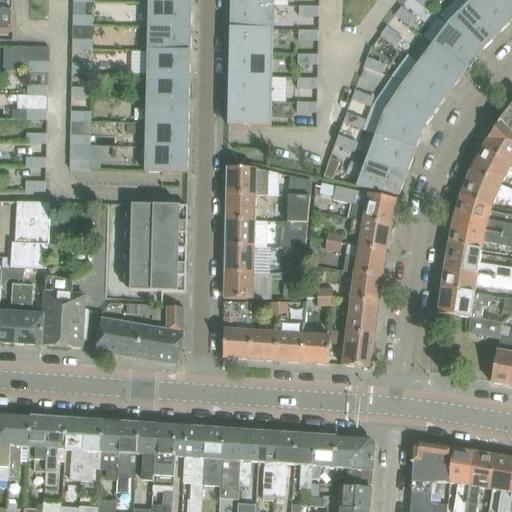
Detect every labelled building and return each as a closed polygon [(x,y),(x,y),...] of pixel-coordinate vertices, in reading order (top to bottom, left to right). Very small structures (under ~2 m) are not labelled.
[(0,0),(0,32),(13,33),(13,13),(14,13),(14,0),(0,0)] [(432,1),(430,0),(414,0),(425,9),(432,1)] [(511,21),(511,12),(499,0),(472,0),(469,3),(499,34),(511,21)] [(511,0),(499,0),(511,12),(511,0)] [(449,23),(482,51),(499,34),(469,3),(449,23)] [(191,29),(192,5),(149,4),(148,28),(191,29)] [(231,6),(230,30),(274,31),(274,7),(231,6)] [(299,17),(318,17),(319,7),(299,7),(299,17)] [(417,20),(402,8),(396,16),(411,28),(417,20)] [(94,14),(74,14),(74,24),(93,24),(94,14)] [(468,70),(482,51),(449,23),(433,45),(468,70)] [(403,39),(387,27),(381,35),(396,47),(403,39)] [(148,52),(191,53),(191,29),(148,28),(148,52)] [(230,30),(230,54),(273,55),(274,31),(230,30)] [(298,41),(318,41),(318,31),(299,31),(298,41)] [(93,41),(74,40),(73,50),(93,51),(93,41)] [(419,64),(453,90),(468,70),(433,45),(419,64)] [(29,60),(29,48),(3,48),(2,60),(29,60)] [(190,77),(191,53),(148,52),(147,76),(190,77)] [(230,54),(229,78),(272,79),(273,55),(230,54)] [(298,65),(317,65),(317,55),(298,55),(298,65)] [(386,66),(368,59),(364,68),(382,75),(386,66)] [(29,62),(28,72),(48,72),(48,62),(29,62)] [(92,65),(73,64),(73,74),(92,75),(92,65)] [(439,109),(453,90),(419,64),(404,83),(439,109)] [(147,76),(147,100),(190,101),(190,77),(147,76)] [(229,78),(229,102),(272,103),(272,79),(229,78)] [(297,89),(317,89),(317,79),(297,79),(297,89)] [(384,113),(424,128),(439,109),(404,83),(384,113)] [(28,86),(28,96),(47,96),(48,86),(28,86)] [(92,89),(73,88),(72,98),(92,99),(92,89)] [(374,98),(356,91),(352,101),(370,107),(374,98)] [(189,125),(190,101),(147,100),(146,124),(189,125)] [(271,127),(272,103),(229,102),(228,126),(271,127)] [(297,113),(316,113),(317,103),(297,103),(297,113)] [(511,105),(501,120),(511,131),(511,105)] [(28,110),(27,120),(47,120),(47,110),(28,110)] [(92,113),(72,112),(72,122),(91,123),(92,113)] [(416,151),(424,128),(384,113),(376,136),(416,151)] [(366,121),(347,114),(344,123),(362,130),(366,121)] [(500,121),(484,147),(511,162),(511,131),(501,120),(500,121)] [(146,124),(145,148),(189,149),(189,125),(146,124)] [(27,144),(46,144),(46,134),(27,134),(27,144)] [(91,137),(72,136),(71,146),(91,147),(91,137)] [(357,143),(339,136),(336,146),(354,153),(357,143)] [(416,151),(376,136),(367,159),(408,174),(416,151)] [(511,162),(484,147),(471,172),(501,186),(511,165),(511,164),(511,162)] [(188,174),(189,149),(145,148),(145,173),(158,173),(188,174)] [(45,168),(46,159),(26,158),(26,168),(45,168)] [(327,168),(324,177),(333,180),(340,162),(331,159),(327,168)] [(399,196),(408,174),(367,159),(357,187),(399,196)] [(90,160),(71,160),(70,170),(90,170),(90,160)] [(256,169),(227,169),(227,195),(265,196),(266,172),(256,169)] [(511,190),(501,186),(471,172),(461,197),(492,208),(496,198),(511,203),(511,190)] [(310,197),(311,182),(294,178),(293,197),(310,197)] [(26,182),(25,192),(45,193),(45,183),(26,182)] [(337,187),(335,196),(350,199),(352,191),(337,187)] [(350,199),(349,203),(352,203),(350,217),(353,218),(353,220),(392,227),(397,201),(352,191),(350,199)] [(265,196),(227,195),(226,221),(255,222),(255,196),(268,197),(268,196),(265,196)] [(310,197),(293,197),(289,197),(288,222),(290,222),(308,223),(310,197)] [(511,224),(487,219),(491,211),(491,210),(492,208),(461,197),(460,199),(453,225),(511,236),(511,224)] [(17,203),(16,223),(49,225),(50,204),(17,203)] [(130,292),(162,293),(185,293),(186,275),(187,233),(188,207),(132,205),(130,292)] [(361,236),(359,247),(387,252),(392,227),(353,220),(351,235),(361,236)] [(255,222),(226,221),(226,249),(254,249),(255,222)] [(287,249),(288,249),(305,249),(306,236),(308,223),(290,222),(287,249)] [(16,223),(15,244),(48,246),(49,225),(16,223)] [(449,245),(481,250),(483,241),(511,247),(511,236),(453,225),(449,245)] [(327,242),(343,244),(344,235),(329,232),(327,242)] [(341,254),(343,244),(327,242),(326,251),(341,254)] [(12,245),(11,270),(22,270),(46,271),(48,246),(15,244),(12,245)] [(344,272),(355,274),(383,278),(387,252),(359,247),(348,245),(344,272)] [(481,251),(481,250),(449,245),(448,248),(445,269),(507,279),(511,280),(511,267),(479,263),(481,255),(481,253),(481,251)] [(254,249),(226,249),(225,275),(254,276),(254,249)] [(302,276),(303,267),(305,249),(288,249),(286,276),(302,276)] [(442,289),(476,295),(477,285),(506,289),(511,289),(511,280),(507,279),(445,269),(442,289)] [(355,274),(351,301),(380,304),(383,278),(355,274)] [(254,276),(225,275),(225,300),(253,301),(254,276)] [(300,284),(284,283),(284,297),(300,297),(300,284)] [(0,343),(18,345),(22,285),(12,285),(11,313),(0,311),(0,343)] [(38,346),(41,347),(43,315),(40,315),(32,314),(34,286),(22,285),(18,345),(38,346)] [(331,298),(334,299),(334,288),(318,289),(319,299),(331,298)] [(441,313),(472,319),(472,317),(483,318),(485,306),(490,307),(490,302),(492,302),(493,298),(476,295),(442,289),(438,313),(441,313)] [(43,315),(41,347),(72,349),(82,349),(83,340),(86,340),(88,327),(89,310),(85,310),(86,296),(44,294),(43,315)] [(331,298),(319,299),(319,307),(334,307),(334,299),(331,298)] [(350,305),(347,333),(375,337),(380,304),(351,301),(350,305)] [(272,317),(281,317),(281,303),(272,303),(272,317)] [(289,317),(289,303),(281,303),(281,317),(289,317)] [(253,304),(224,304),(224,359),(250,361),(252,332),(253,304)] [(185,333),(185,309),(167,307),(167,310),(167,330),(143,326),(101,319),(99,336),(96,353),(129,358),(179,366),(181,358),(182,349),(185,333)] [(472,319),(469,334),(475,335),(500,340),(503,325),(472,319)] [(497,352),(491,383),(511,387),(511,382),(511,326),(511,327),(506,353),(497,352)] [(334,331),(332,344),(341,345),(343,332),(334,331)] [(274,363),(277,334),(252,332),(250,361),(268,362),(274,363)] [(375,337),(347,333),(343,366),(343,367),(371,369),(375,337)] [(301,365),(303,336),(277,334),(274,363),(301,365)] [(329,367),(329,366),(331,338),(303,336),(301,365),(329,367)] [(9,479),(10,471),(14,417),(0,415),(0,480),(9,482),(9,479)] [(14,417),(10,471),(9,479),(20,479),(21,472),(21,463),(29,463),(29,460),(30,448),(32,418),(14,417)] [(46,474),(50,419),(32,418),(30,448),(29,460),(37,460),(36,473),(46,474)] [(50,419),(46,474),(45,487),(56,488),(58,463),(64,463),(65,451),(67,420),(50,419)] [(82,483),(82,475),(86,422),(67,420),(65,451),(72,451),(71,475),(70,482),(82,483)] [(86,422),(82,475),(82,483),(93,483),(94,470),(101,470),(104,423),(86,422)] [(106,482),(118,482),(118,478),(121,424),(104,423),(101,470),(107,471),(106,482)] [(118,478),(118,482),(117,494),(128,494),(129,479),(137,480),(138,456),(140,425),(121,424),(118,478)] [(143,481),(154,482),(158,426),(140,425),(138,456),(145,456),(143,481)] [(171,511),(175,458),(180,458),(182,428),(163,427),(158,426),(154,482),(154,493),(164,493),(163,507),(153,506),(152,511),(171,511)] [(191,501),(203,502),(207,430),(182,428),(180,458),(185,459),(184,473),(193,474),(191,501)] [(207,430),(204,487),(222,488),(226,431),(207,430)] [(222,488),(221,493),(228,493),(227,501),(240,501),(241,486),(244,432),(226,431),(222,488)] [(253,463),(260,463),(262,433),(244,432),(241,486),(251,487),(253,463)] [(264,497),(275,497),(280,434),(262,433),(260,463),(266,463),(264,497)] [(289,465),(296,466),(298,436),(280,434),(275,497),(286,498),(289,465)] [(313,480),(316,437),(298,436),(296,466),(301,466),(300,490),(312,491),(312,486),(313,480)] [(321,468),(336,469),(338,438),(316,437),(313,480),(321,480),(321,468)] [(347,484),(372,486),(375,445),(371,440),(338,438),(336,469),(348,470),(347,484)] [(436,485),(450,485),(453,450),(420,445),(415,448),(412,492),(432,494),(433,485),(436,485)] [(453,450),(451,485),(458,486),(453,511),(465,511),(475,453),(453,450)] [(476,511),(480,489),(492,491),(498,458),(475,453),(465,511),(476,511)] [(510,511),(511,500),(511,460),(498,458),(492,491),(493,491),(489,511),(510,511)] [(312,486),(312,491),(311,501),(319,501),(320,497),(320,486),(312,486)] [(341,509),(370,511),(372,489),(342,487),(341,499),(323,497),(323,501),(319,501),(311,501),(311,507),(328,508),(341,509)] [(412,492),(410,511),(448,511),(448,506),(441,506),(431,505),(432,494),(412,492)] [(115,511),(116,502),(99,501),(99,508),(98,511),(115,511)]
